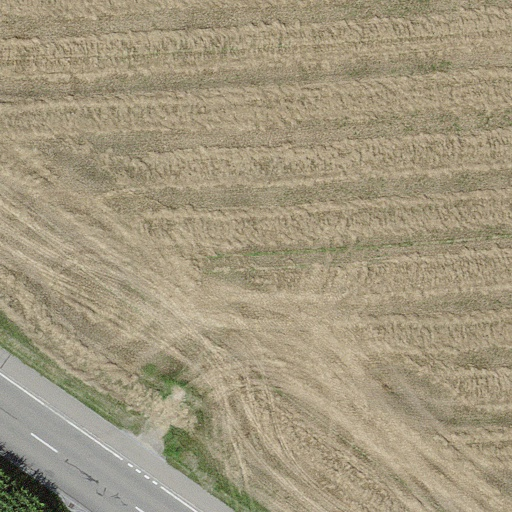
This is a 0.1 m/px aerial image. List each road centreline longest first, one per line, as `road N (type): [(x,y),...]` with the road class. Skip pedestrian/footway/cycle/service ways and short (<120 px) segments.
road 1 (primary): [(0,412),(141,511)]
road 2 (track): [(184,390),(106,511)]
